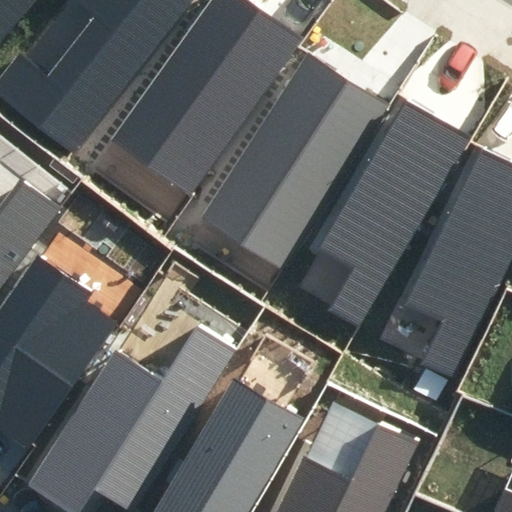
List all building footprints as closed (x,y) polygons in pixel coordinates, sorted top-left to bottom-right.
[(0,0),(0,35),(31,0),(0,0)] [(0,97),(69,152),(189,0),(69,0),(94,20),(48,78),(18,54),(0,77),(0,97)] [(188,194),(301,38),(248,0),(212,0),(112,139),(188,194)] [(281,270),(389,104),(312,55),(204,221),(281,270)] [(359,328),(471,137),(401,96),(316,245),(355,268),(328,310),(359,328)] [(453,379),(511,252),(511,161),(474,143),(402,300),(443,319),(421,364),(453,379)] [(0,283),(59,208),(20,177),(0,202),(0,283)] [(96,292),(38,252),(0,306),(0,430),(29,450),(117,324),(88,304),(96,292)] [(130,511),(238,346),(198,320),(162,376),(120,349),(31,485),(73,511),(79,511),(95,489),(130,511)] [(247,511),(303,418),(234,378),(155,511),(247,511)] [(386,511),(422,438),(379,418),(351,477),(305,456),(278,511),(386,511)] [(511,511),(511,494),(505,492),(496,511),(511,511)]
